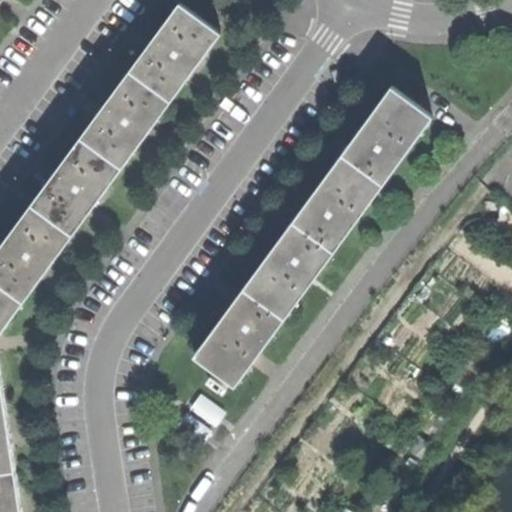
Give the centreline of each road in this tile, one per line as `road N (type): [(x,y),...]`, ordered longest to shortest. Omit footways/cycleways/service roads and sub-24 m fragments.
road 1 (residential): [(351,1),(103,348),(96,393),(114,511)]
road 2 (residential): [(511,122),(478,154),(200,511)]
road 3 (residential): [(511,13),(398,20),(351,1)]
road 4 (residential): [(95,0),(0,129)]
